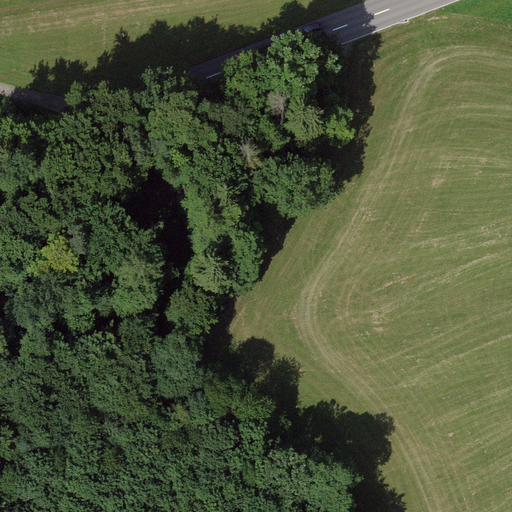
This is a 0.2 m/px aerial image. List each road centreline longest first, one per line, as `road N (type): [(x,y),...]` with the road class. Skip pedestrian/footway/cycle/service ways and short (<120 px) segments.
road 1 (tertiary): [(0,159),(419,0)]
road 2 (track): [(126,111),(0,88)]
